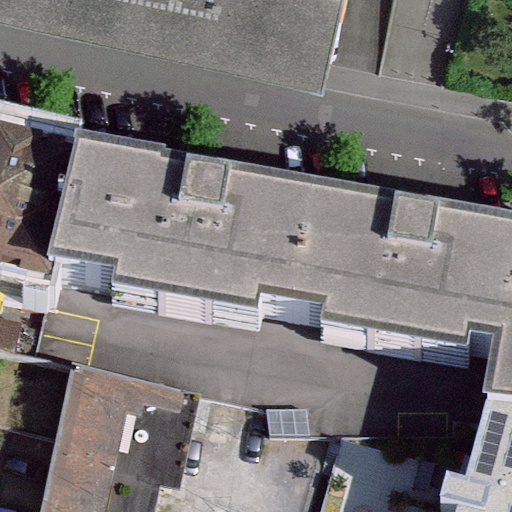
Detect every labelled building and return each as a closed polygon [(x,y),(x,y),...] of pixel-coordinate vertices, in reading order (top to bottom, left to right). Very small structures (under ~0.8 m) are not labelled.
[(8,0),(329,72),(340,0),(8,0)] [(85,166),(0,144),(0,323),(16,268),(66,274),(85,166)] [(511,241),(85,166),(66,274),(129,285),(127,298),(266,322),(268,310),(331,321),(328,339),(477,366),(480,352),(504,356),(493,414),(511,417),(511,241)] [(206,399),(78,375),(61,462),(53,511),(166,511),(168,495),(198,493),(206,399)] [(511,511),(511,417),(493,414),(467,511),(511,511)]
